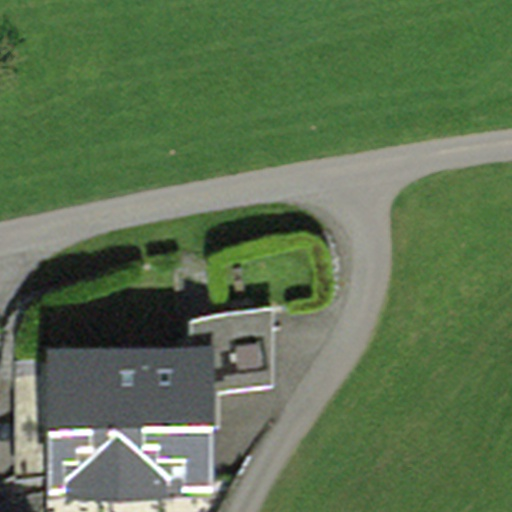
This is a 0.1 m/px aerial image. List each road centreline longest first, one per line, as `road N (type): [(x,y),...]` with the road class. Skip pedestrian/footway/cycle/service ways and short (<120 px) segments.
road 1 (residential): [(0,245),(356,161),(511,149)]
road 2 (track): [(237,511),(356,334),(369,285),(356,161)]
